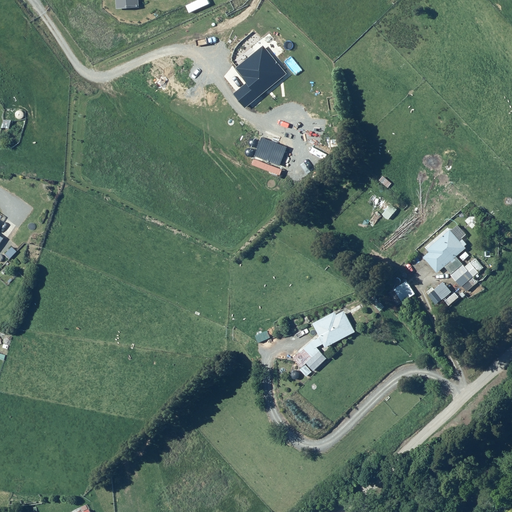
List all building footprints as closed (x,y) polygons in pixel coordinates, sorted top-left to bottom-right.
[(436,135),(426,124),(422,127),(432,138),(436,135)] [(472,230),(480,221),(472,213),(464,221),(472,230)] [(464,251),(449,232),(428,250),(430,254),(424,260),(437,275),(464,251)] [(9,260),(16,252),(10,246),(2,254),(9,260)] [(472,279),(463,268),(451,276),(461,289),(472,279)] [(401,283),(401,282),(401,281),(400,281),(400,280),(399,279),(398,279),(398,278),(397,278),(396,278),(395,278),(394,278),(393,278),(393,279),(392,279),(392,280),(391,280),(391,281),(391,282),(391,283),(391,284),(391,285),(392,285),(392,286),(393,286),(393,287),(394,287),(395,287),(396,288),(396,287),(397,287),(398,287),(399,287),(399,286),(400,286),(400,285),(400,284),(401,284),(401,283)] [(397,299),(400,304),(412,297),(409,292),(397,299)] [(317,349),(323,344),(325,349),(357,333),(345,311),(337,315),(335,312),(312,324),(319,337),(293,358),(301,368),(299,369),(306,377),(327,361),(317,349)] [(299,376),(299,375),(299,374),(299,373),(298,373),(298,372),(297,372),(297,371),(296,371),(295,371),(294,371),(293,371),(292,371),(291,371),(291,372),(290,372),(290,373),(290,374),(289,374),(289,375),(289,376),(289,377),(289,378),(290,378),(290,379),(291,379),(291,380),(292,380),(292,381),(293,381),(294,381),(295,381),(296,381),(296,380),(297,380),(298,380),(298,379),(298,378),(299,378),(299,377),(299,376)]
